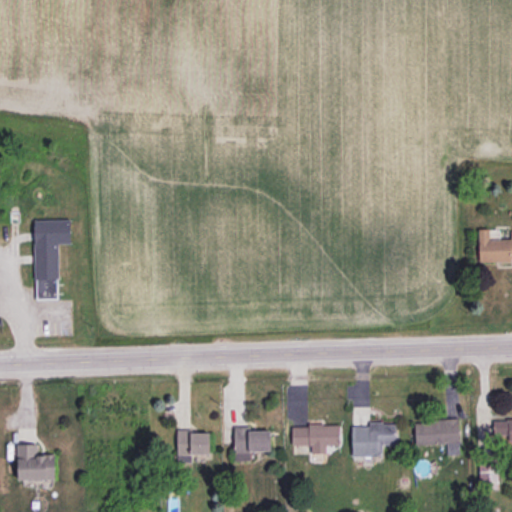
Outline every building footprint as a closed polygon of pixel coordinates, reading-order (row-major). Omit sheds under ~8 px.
[(70,219),(34,220),(35,299),(58,298),(57,243),(70,243),(70,219)] [(489,239),(489,228),(478,228),(479,262),(511,260),(511,230),(510,230),(510,238),(489,239)] [(415,420),(415,444),(460,442),(459,418),(415,420)] [(511,419),(493,420),(494,435),(509,435),(509,440),(511,439),(511,419)] [(352,426),(352,457),(382,456),(382,444),(396,444),(396,422),(368,422),(368,426),(352,426)] [(340,444),(340,423),(291,425),(291,445),(310,445),(311,453),(326,452),(326,445),(340,444)] [(271,450),(270,430),(250,430),(250,426),(234,426),(235,460),(250,460),(250,451),(271,450)] [(176,431),(177,462),(191,462),(191,454),(210,454),(209,430),(176,431)] [(37,443),(17,444),(18,479),(55,478),(54,454),(37,454),(37,443)] [(479,464),(479,488),(498,487),(497,463),(479,464)]
